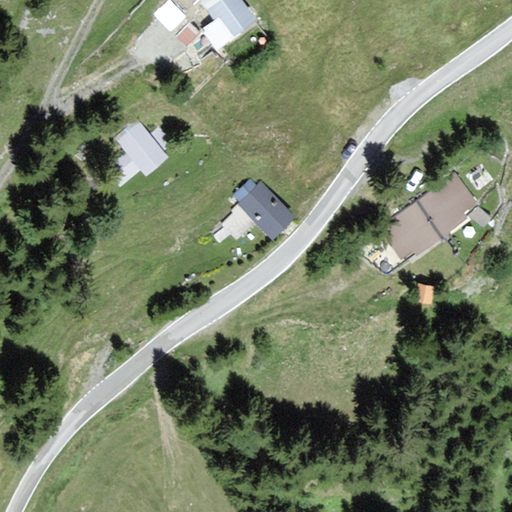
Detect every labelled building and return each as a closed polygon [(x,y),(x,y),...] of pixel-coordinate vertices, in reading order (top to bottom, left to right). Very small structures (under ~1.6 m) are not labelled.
[(254,20),(237,0),(201,0),(200,1),(216,22),(205,30),(219,48),(254,20)] [(183,16),(170,1),(156,13),(170,28),(183,16)] [(197,33),(189,24),(178,35),(187,43),(197,33)] [(149,137),(137,122),(117,138),(131,155),(108,173),(119,187),(141,169),(145,174),(166,158),(160,151),(168,144),(158,130),(149,137)] [(474,203),(455,176),(382,228),(402,256),(416,247),(418,251),(464,219),(460,213),(474,203)] [(293,216),(262,184),(258,188),(251,181),(236,196),(243,204),(220,226),(223,229),(214,237),(218,243),(232,230),(236,234),(256,215),(274,234),(293,216)]
